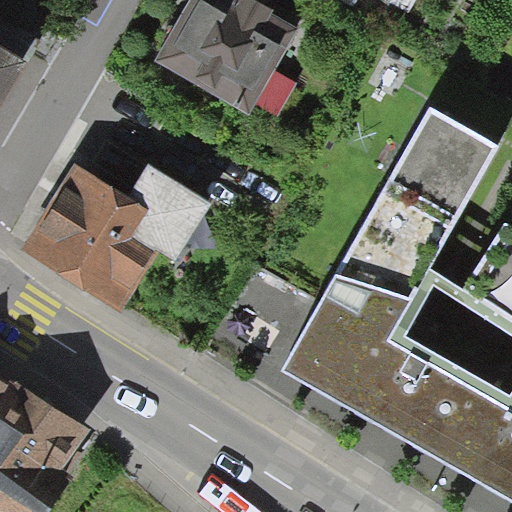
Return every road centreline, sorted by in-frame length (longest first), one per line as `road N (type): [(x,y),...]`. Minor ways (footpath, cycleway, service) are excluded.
road 1 (secondary): [(0,304),(329,511)]
road 2 (residential): [(115,0),(0,190)]
